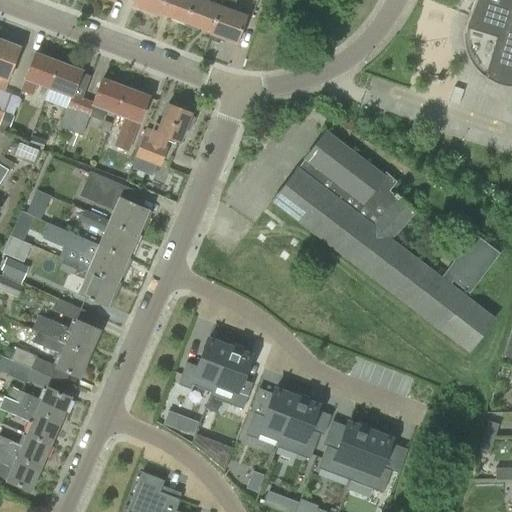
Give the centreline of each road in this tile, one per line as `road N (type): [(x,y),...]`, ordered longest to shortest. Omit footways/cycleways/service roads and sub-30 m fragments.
road 1 (residential): [(416,407),(323,376),(259,317),(167,274)]
road 2 (residential): [(243,91),(5,0)]
road 3 (residential): [(167,274),(243,91)]
road 4 (residential): [(243,91),(298,83),(346,63),(396,0)]
road 5 (residential): [(104,417),(168,443),(204,471),(232,511)]
road 6 (residential): [(104,417),(167,274)]
